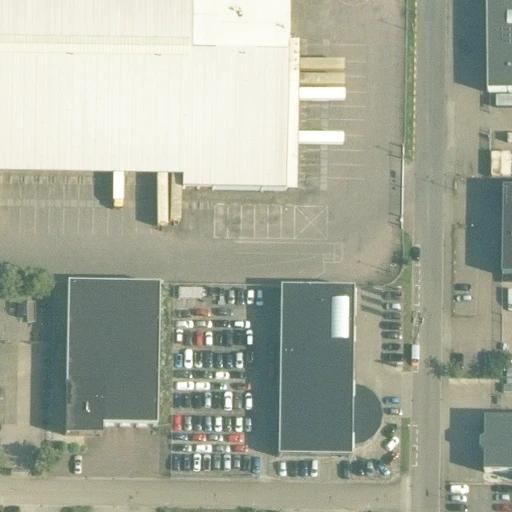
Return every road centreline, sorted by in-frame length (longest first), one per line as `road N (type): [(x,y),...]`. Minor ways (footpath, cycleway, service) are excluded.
road 1 (unclassified): [(429,501),(435,0)]
road 2 (unclassified): [(429,501),(0,495)]
road 3 (unknown): [(0,267),(256,264)]
road 4 (unknown): [(256,264),(262,456)]
road 5 (unknown): [(256,264),(358,251),(432,219)]
